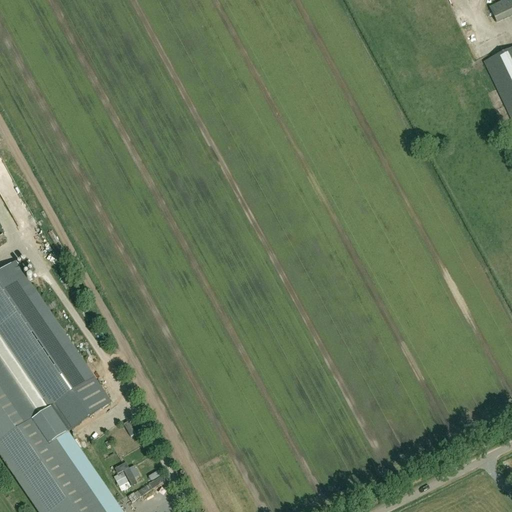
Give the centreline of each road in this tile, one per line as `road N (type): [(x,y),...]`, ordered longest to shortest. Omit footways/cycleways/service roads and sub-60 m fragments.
road 1 (track): [(0,124),(213,511)]
road 2 (unclassified): [(380,511),(511,446)]
